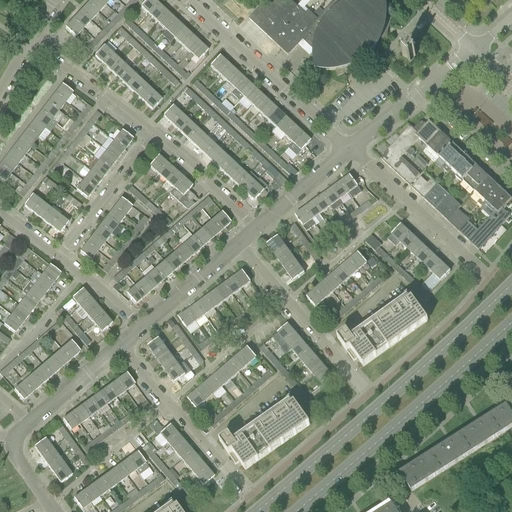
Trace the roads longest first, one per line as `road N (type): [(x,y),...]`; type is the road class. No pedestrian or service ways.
road 1 (primary): [(511,284),(257,511)]
road 2 (primary): [(298,511),(511,323)]
road 3 (residential): [(366,394),(248,495),(168,405)]
road 4 (residential): [(348,151),(188,0)]
road 5 (tertiary): [(348,151),(474,50)]
road 6 (residential): [(168,405),(50,510)]
road 7 (residential): [(404,201),(288,307)]
road 8 (residential): [(60,261),(154,137)]
road 9 (residential): [(154,137),(27,48)]
road 10 (residential): [(288,307),(168,405)]
road 11 (residential): [(256,232),(154,137)]
road 12 (tertiary): [(141,330),(238,247)]
road 13 (tertiary): [(256,232),(348,151)]
